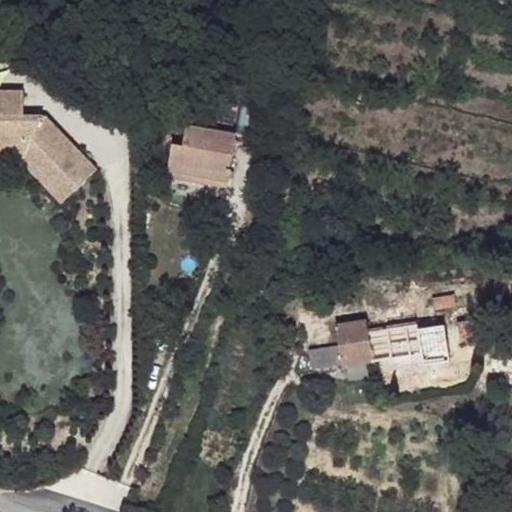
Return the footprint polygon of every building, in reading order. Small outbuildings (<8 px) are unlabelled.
[(97,172),(46,119),(24,119),(24,94),(0,93),(0,155),(26,155),(68,199),(97,172)] [(229,183),(236,137),(187,128),(183,149),(172,147),(168,173),(229,183)] [(68,199),(26,155),(0,155),(0,163),(22,163),(62,204),(68,199)] [(478,339),(476,320),(457,324),(458,329),(441,332),(444,346),(478,339)] [(373,362),(368,333),(366,321),(335,325),(339,347),(310,352),(312,370),(346,365),(368,362),(373,362)] [(427,355),(423,325),(417,326),(422,356),(427,355)] [(422,356),(417,326),(368,333),(373,362),(422,356)] [(371,379),(368,362),(346,365),(350,382),(371,379)]
